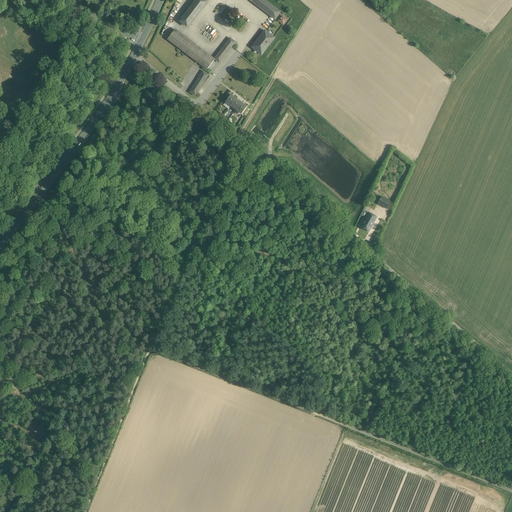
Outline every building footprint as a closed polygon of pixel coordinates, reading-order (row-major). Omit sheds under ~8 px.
[(202,0),(197,0),(180,22),(187,27),(206,2),(202,0)] [(280,12),(263,0),(256,0),(254,3),(275,19),(280,12)] [(215,60),(175,29),(168,39),(207,70),(215,60)] [(265,31),(252,47),(261,55),(274,38),(265,31)] [(202,71),(189,92),(195,96),(208,75),(202,71)] [(246,107),(231,95),(225,102),(226,102),(230,106),(241,114),(246,107)] [(390,202),(381,197),(377,204),(386,209),(390,202)] [(377,218),(369,213),(367,216),(366,216),(364,221),(362,221),(361,223),(362,224),(360,227),(369,232),(375,221),(377,218)]
